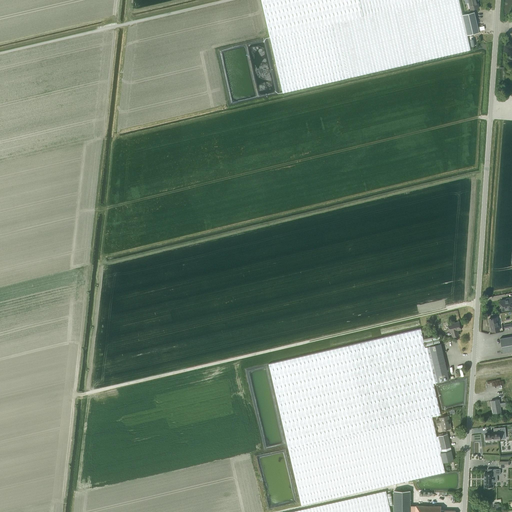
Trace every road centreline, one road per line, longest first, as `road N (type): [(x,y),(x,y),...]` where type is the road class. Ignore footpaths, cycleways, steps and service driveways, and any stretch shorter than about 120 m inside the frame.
road 1 (unclassified): [(463,511),(498,0)]
road 2 (track): [(75,395),(477,301)]
